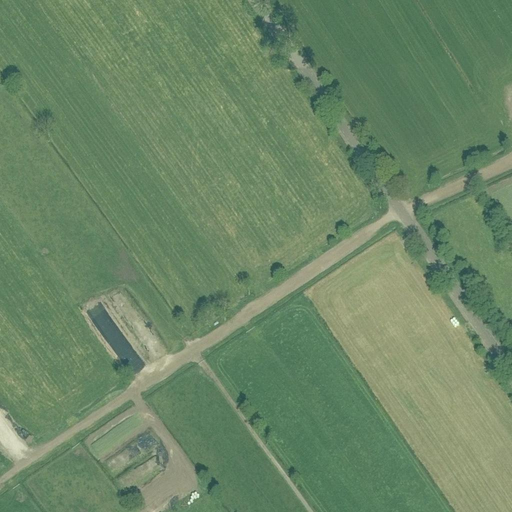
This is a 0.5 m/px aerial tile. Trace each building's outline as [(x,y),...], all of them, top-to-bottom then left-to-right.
[(422,306),(355,356),(362,365),(429,315),(422,306)] [(133,319),(124,327),(133,336),(141,327),(133,319)] [(110,338),(118,353),(127,349),(119,333),(110,338)] [(423,348),(426,353),(442,342),(439,337),(423,348)] [(9,452),(26,438),(20,431),(3,445),(9,452)] [(170,475),(163,479),(168,489),(175,485),(170,475)] [(178,507),(184,504),(181,497),(174,501),(178,507)]
